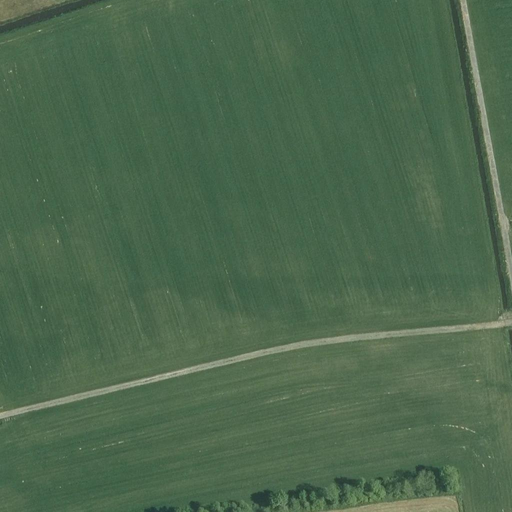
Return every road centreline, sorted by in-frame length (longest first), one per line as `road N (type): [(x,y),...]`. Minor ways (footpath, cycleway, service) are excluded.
road 1 (track): [(0,416),(303,344),(511,323)]
road 2 (track): [(511,270),(462,0)]
